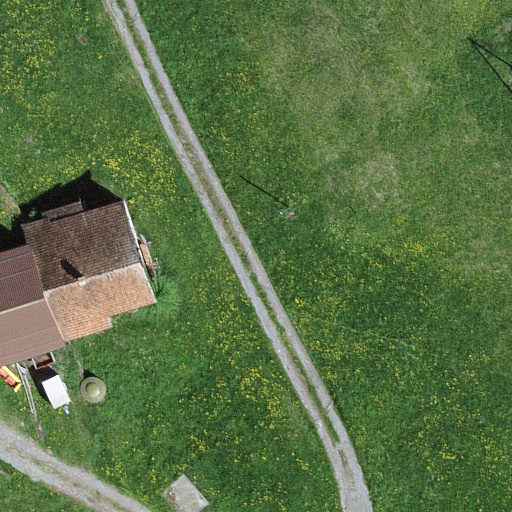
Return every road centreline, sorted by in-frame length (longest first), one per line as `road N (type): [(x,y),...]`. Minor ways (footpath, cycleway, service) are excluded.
road 1 (track): [(126,0),(359,487),(360,511)]
road 2 (track): [(140,511),(0,425)]
